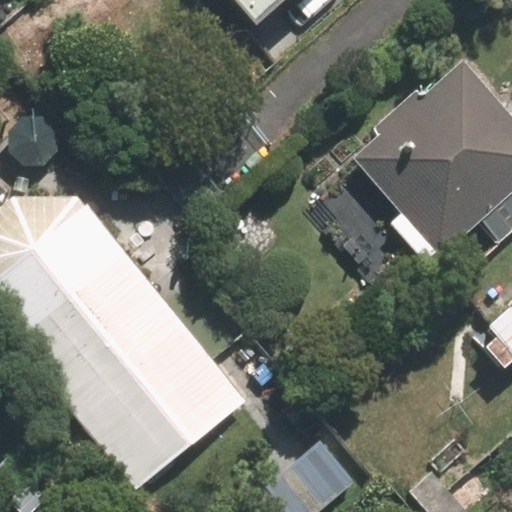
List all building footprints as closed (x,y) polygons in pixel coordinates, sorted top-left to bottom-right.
[(207,0),(230,27),(261,0),(276,0),(302,31),(339,0),(207,0)] [(511,229),(511,109),(468,58),(362,150),(377,168),(328,210),(379,270),(409,244),(432,270),(487,221),(502,238),(511,229)] [(90,204),(0,277),(0,321),(141,493),(252,402),(90,204)] [(511,298),(473,333),(505,369),(511,363),(511,298)] [(323,437),(263,491),(281,511),(325,511),(362,480),(323,437)]
